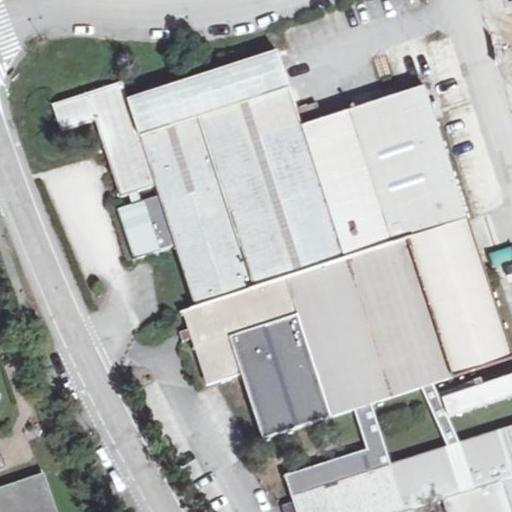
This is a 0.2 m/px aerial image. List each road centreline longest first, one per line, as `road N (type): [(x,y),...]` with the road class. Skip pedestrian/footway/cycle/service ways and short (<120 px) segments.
road 1 (residential): [(0,149),(44,269),(168,511)]
road 2 (residential): [(0,23),(23,16),(221,18),(272,0)]
road 3 (unclassified): [(450,0),(511,176)]
road 4 (unknown): [(307,76),(460,29)]
